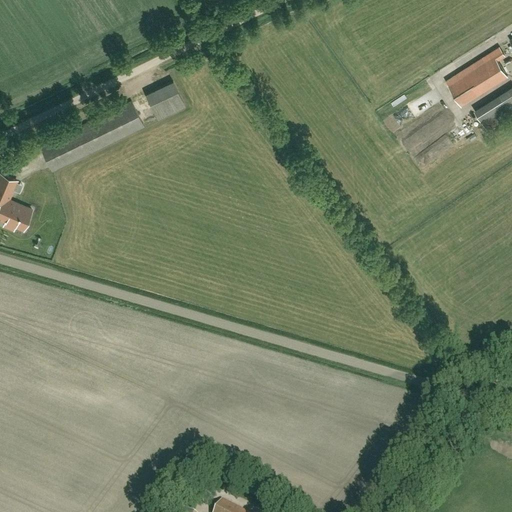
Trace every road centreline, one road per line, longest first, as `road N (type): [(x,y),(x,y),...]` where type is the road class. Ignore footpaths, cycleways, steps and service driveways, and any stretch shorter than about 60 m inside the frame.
road 1 (unclassified): [(479,399),(0,258)]
road 2 (unclassified): [(0,140),(281,0)]
road 3 (unclassified): [(391,511),(479,399)]
